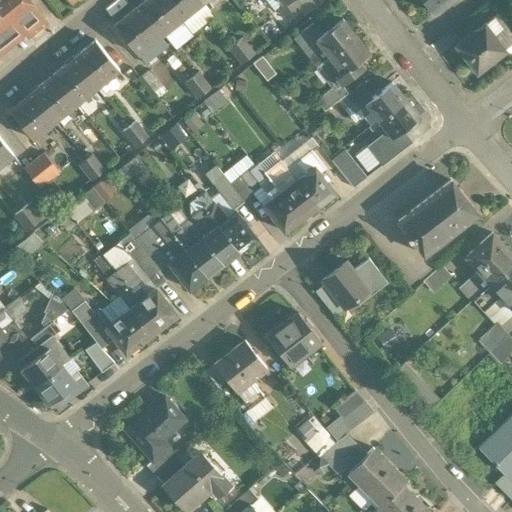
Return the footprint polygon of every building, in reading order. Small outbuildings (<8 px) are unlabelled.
[(27,0),(0,0),(0,37),(17,25),(26,37),(45,22),(27,0)] [(180,21),(162,0),(147,0),(136,9),(159,38),(180,21)] [(201,4),(197,0),(162,0),(180,21),(201,4)] [(421,0),(431,11),(444,0),(421,0)] [(296,8),(290,1),(284,5),(277,11),(282,18),(296,8)] [(159,38),(136,9),(114,27),(137,56),(159,38)] [(456,45),(476,72),(503,51),(492,35),(500,28),(492,18),(456,45)] [(322,36),(316,41),(321,47),(329,58),(356,37),(343,20),(322,36)] [(317,29),(305,39),(315,52),(321,47),(316,41),(322,36),(317,29)] [(329,58),(317,68),(334,90),(336,89),(340,94),(346,89),(343,86),(365,69),(361,63),(370,55),(356,37),(329,58)] [(254,55),(241,39),(235,44),(248,60),(254,55)] [(118,71),(95,42),(73,60),(96,89),(118,71)] [(248,60),(235,44),(228,49),(241,65),(248,60)] [(96,89),(73,60),(52,77),(75,106),(96,89)] [(161,87),(149,72),(141,78),(153,93),(161,87)] [(210,89),(197,74),(191,79),(203,94),(210,89)] [(75,106),(52,77),(30,94),(54,123),(75,106)] [(203,94),(191,79),(184,83),(197,99),(203,94)] [(372,99),(366,104),(371,110),(378,121),(404,101),(392,84),(372,99)] [(350,94),(339,103),(345,111),(367,93),(361,85),(350,94)] [(334,90),(318,103),(326,113),(339,103),(350,94),(346,89),(340,94),(336,89),(334,90)] [(367,93),(345,111),(354,123),(371,110),(366,104),(372,99),(367,93)] [(54,123),(30,94),(8,112),(32,141),(54,123)] [(404,101),(378,121),(386,131),(392,138),(403,130),(418,118),(404,101)] [(147,138),(135,122),(128,127),(141,143),(147,138)] [(141,143),(128,127),(122,132),(134,148),(141,143)] [(167,138),(174,147),(187,137),(179,128),(167,138)] [(386,131),(366,146),(382,165),(412,142),(403,130),(392,138),(386,131)] [(0,165),(12,155),(0,139),(0,165)] [(344,150),(331,161),(352,188),(366,177),(344,150)] [(58,173),(43,155),(34,162),(48,181),(58,173)] [(326,168),(316,155),(303,164),(308,170),(314,165),(320,172),(326,168)] [(104,172),(91,156),(85,161),(98,177),(104,172)] [(98,177),(85,161),(79,166),(91,181),(98,177)] [(48,181),(34,162),(24,170),(38,189),(48,181)] [(251,170),(261,183),(269,177),(259,164),(251,170)] [(285,164),(276,171),(288,186),(297,179),(285,164)] [(308,170),(297,179),(318,206),(335,193),(320,172),(314,165),(308,170)] [(235,167),(224,176),(246,203),(258,194),(235,167)] [(276,171),(269,177),(280,191),(288,186),(276,171)] [(224,176),(213,184),(236,212),(246,203),(224,176)] [(280,191),(269,177),(261,183),(272,197),(280,191)] [(318,206),(297,179),(288,186),(280,191),(302,218),(318,206)] [(448,180),(396,221),(402,229),(400,230),(414,248),(416,247),(422,254),(460,225),(464,225),(474,217),(474,214),(448,180)] [(103,182),(93,189),(106,205),(115,198),(103,182)] [(93,189),(66,211),(78,227),(106,205),(93,189)] [(197,198),(206,209),(213,204),(203,191),(196,197),(197,198)] [(272,197),(264,204),(285,232),(302,218),(280,191),(272,197)] [(206,209),(197,198),(190,203),(199,215),(206,209)] [(225,220),(213,204),(206,209),(219,225),(225,220)] [(39,222),(27,206),(20,211),(33,226),(39,222)] [(199,215),(191,222),(202,238),(219,225),(206,209),(199,215)] [(33,226),(20,211),(14,216),(27,231),(33,226)] [(225,220),(219,225),(239,251),(256,238),(236,212),(225,220)] [(146,236),(169,264),(178,256),(165,241),(173,235),(163,222),(146,236)] [(239,251),(219,225),(202,238),(222,264),(239,251)] [(193,245),(181,229),(173,235),(185,251),(193,245)] [(511,264),(511,256),(491,233),(465,258),(477,271),(489,284),(490,285),(511,264)] [(36,234),(24,243),(33,254),(46,244),(36,234)] [(185,251),(173,235),(165,241),(178,256),(185,251)] [(169,264),(146,236),(137,243),(163,277),(173,270),(169,264)] [(193,245),(185,251),(206,276),(222,264),(202,238),(193,245)] [(154,285),(163,277),(137,243),(127,251),(154,285)] [(178,256),(169,264),(173,270),(188,290),(206,276),(185,251),(178,256)] [(386,282),(367,258),(352,270),(367,289),(366,289),(370,294),(386,282)] [(352,270),(345,261),(320,281),(324,285),(342,308),(355,298),(359,303),(370,294),(366,289),(367,289),(352,270)] [(511,311),(511,264),(490,285),(506,302),(499,309),(507,317),(511,311)] [(441,266),(422,282),(432,293),(450,276),(441,266)] [(117,274),(127,287),(134,281),(125,268),(117,274)] [(477,271),(460,287),(472,300),(474,298),(489,284),(477,271)] [(145,295),(134,281),(127,287),(138,301),(145,295)] [(342,308),(324,285),(315,292),(334,316),(343,309),(342,308)] [(490,285),(474,298),(491,316),(499,309),(506,302),(490,285)] [(138,301),(127,287),(119,292),(131,307),(138,301)] [(175,315),(155,288),(145,295),(138,301),(159,327),(175,315)] [(6,291),(0,295),(0,313),(14,303),(6,291)] [(51,292),(42,315),(54,321),(70,308),(61,299),(51,292)] [(101,324),(99,325),(91,315),(94,312),(85,301),(72,311),(101,349),(113,339),(104,328),(101,324)] [(159,327),(138,301),(131,307),(121,314),(142,341),(159,327)] [(111,322),(99,308),(94,312),(91,315),(99,325),(101,324),(104,328),(111,322)] [(35,311),(27,330),(33,337),(53,322),(54,321),(42,315),(35,311)] [(297,313),(268,338),(290,364),(319,340),(297,313)] [(142,341),(121,314),(111,322),(104,328),(113,339),(125,354),(142,341)] [(53,322),(30,340),(36,348),(51,336),(52,337),(60,331),(53,322)] [(496,323),(478,340),(489,352),(507,335),(496,323)] [(6,325),(0,329),(5,336),(0,339),(0,342),(4,347),(16,338),(6,325)] [(394,329),(378,338),(386,353),(402,344),(394,329)] [(511,341),(507,335),(489,352),(500,364),(511,352),(511,341)] [(52,337),(51,336),(36,348),(22,358),(28,365),(48,349),(61,367),(70,360),(52,337)] [(265,367),(244,340),(214,363),(226,379),(249,407),(263,396),(249,379),(265,367)] [(101,349),(95,343),(84,350),(100,373),(114,363),(101,349)] [(48,349),(28,365),(20,370),(34,387),(61,367),(48,349)] [(214,363),(204,371),(217,387),(226,379),(214,363)] [(440,401),(407,366),(397,376),(429,411),(440,401)] [(61,367),(34,387),(47,403),(67,389),(74,383),(69,377),(61,367)] [(84,385),(74,372),(69,377),(74,383),(67,389),(71,394),(84,385)] [(355,389),(336,404),(343,414),(344,415),(364,400),(355,389)] [(253,421),(277,404),(269,393),(245,410),(253,421)] [(163,395),(125,429),(152,459),(168,446),(161,438),(184,418),(163,395)] [(364,400),(344,415),(353,427),(373,411),(364,400)] [(511,413),(477,447),(510,482),(511,479),(511,413)] [(343,414),(328,426),(338,438),(344,433),(353,427),(344,415),(343,414)] [(365,454),(344,433),(338,438),(308,462),(327,482),(343,467),(347,471),(365,454)] [(168,446),(152,459),(146,464),(155,474),(175,457),(177,455),(168,446)] [(403,479),(372,447),(365,454),(347,471),(379,503),(400,482),(403,479)] [(229,483),(201,450),(183,466),(163,483),(162,484),(183,508),(210,485),(217,493),(229,483)] [(175,457),(155,474),(163,483),(183,466),(175,457)] [(430,511),(400,482),(379,503),(376,507),(381,511),(430,511)] [(248,487),(226,508),(229,511),(238,511),(249,502),(250,503),(257,497),(248,487)] [(238,511),(258,511),(250,503),(249,502),(238,511)]
